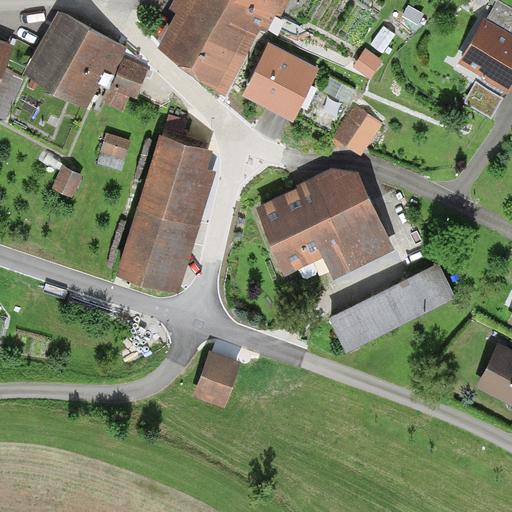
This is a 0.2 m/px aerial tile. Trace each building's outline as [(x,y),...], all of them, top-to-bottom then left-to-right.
[(259,2),(270,8),(274,0),(178,0),(180,1),(159,38),(218,72),(259,2)] [(56,10),(25,65),(79,95),(99,61),(109,67),(121,46),(56,10)] [(511,36),(478,18),(457,56),(504,81),(511,65),(511,36)] [(269,31),(241,87),(293,113),(314,123),(333,132),(356,87),(317,68),(322,57),(269,31)] [(363,51),(356,61),(371,72),(378,62),(363,51)] [(122,58),(108,85),(128,95),(142,69),(122,58)] [(359,102),(338,131),(363,149),(384,121),(359,102)] [(159,129),(118,267),(170,282),(205,162),(200,160),(205,143),(159,129)] [(103,135),(97,163),(119,168),(126,139),(103,135)] [(349,162),(256,206),(285,267),(321,250),(329,267),(386,240),(349,162)] [(61,165),(52,185),(72,193),(81,174),(61,165)] [(434,262),(328,311),(344,345),(450,296),(434,262)] [(511,352),(494,343),(476,379),(511,397),(511,352)] [(209,350),(192,395),(218,405),(235,360),(209,350)]
